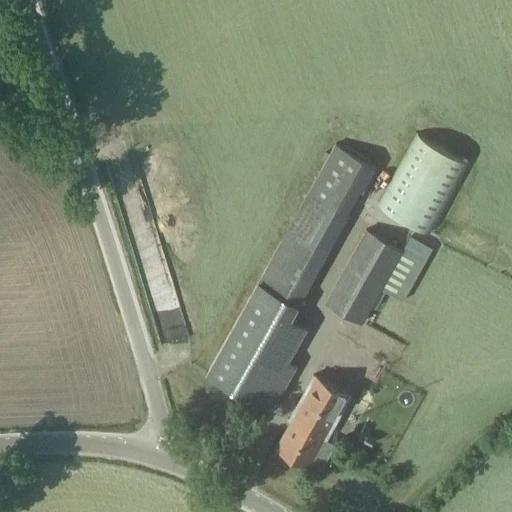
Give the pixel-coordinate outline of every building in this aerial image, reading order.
[(431,234),(470,164),(417,134),(378,204),(431,234)] [(375,168),(334,145),(257,284),(252,291),(206,374),(271,410),(318,328),(294,315),(299,308),(375,168)] [(363,323),(405,248),(366,227),(325,302),(363,323)] [(142,280),(145,327),(168,326),(165,279),(142,280)] [(160,337),(164,359),(157,361),(159,375),(185,370),(179,333),(160,337)] [(289,420),(291,421),(278,446),(310,463),(323,438),(325,440),(349,395),(313,376),(289,420)]
